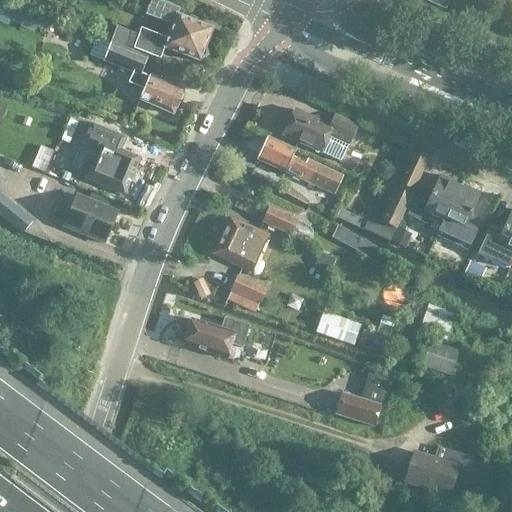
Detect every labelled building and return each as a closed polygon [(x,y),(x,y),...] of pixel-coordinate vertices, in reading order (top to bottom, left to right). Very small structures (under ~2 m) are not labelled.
[(199,65),(212,29),(178,15),(178,10),(154,0),(150,0),(146,17),(171,26),(165,40),(141,30),(137,35),(117,27),(111,42),(159,62),(164,50),(199,65)] [(0,22),(9,25),(10,22),(35,31),(36,28),(48,32),(52,23),(0,2),(0,22)] [(172,117),(184,90),(145,73),(143,71),(147,61),(147,60),(110,45),(103,62),(132,73),(128,83),(141,90),(138,102),(172,117)] [(283,137),(320,154),(340,163),(357,127),(336,117),(331,128),(295,111),(283,137)] [(84,134),(122,149),(129,134),(90,118),(84,134)] [(285,174),(308,184),(334,196),(342,179),(307,162),(304,169),(290,163),(295,151),(268,139),(267,141),(263,143),(261,147),(262,151),(258,161),(285,174)] [(59,142),(57,150),(41,145),(34,167),(66,177),(75,146),(59,142)] [(83,179),(124,197),(140,159),(99,142),(83,179)] [(412,154),(398,184),(414,191),(428,161),(412,154)] [(443,222),(460,186),(440,176),(429,199),(418,193),(407,216),(426,225),(430,216),(443,222)] [(460,186),(443,222),(455,228),(451,237),(470,246),(481,223),(470,218),(480,195),(460,186)] [(103,243),(117,210),(76,193),(62,226),(103,243)] [(369,219),(363,232),(389,244),(395,232),(409,202),(393,194),(378,223),(369,219)] [(31,221),(27,218),(0,197),(0,215),(16,228),(23,231),(31,221)] [(270,208),(263,223),(292,236),(299,222),(270,208)] [(509,269),(511,263),(511,210),(502,233),(490,227),(477,255),(509,269)] [(221,237),(265,258),(267,252),(262,250),(268,237),(229,219),(221,237)] [(262,264),(265,258),(221,237),(212,256),(243,270),(251,274),(257,261),(262,264)] [(255,315),(259,306),(265,291),(237,278),(231,293),(226,302),(255,315)] [(447,343),(456,316),(429,306),(419,332),(447,343)] [(357,329),(322,318),(316,333),(351,346),(357,329)] [(241,351),(248,328),(224,321),(219,334),(189,323),(181,348),(227,362),(231,348),(241,351)] [(382,357),(388,341),(363,332),(357,347),(382,357)] [(450,378),(458,353),(429,344),(421,369),(450,378)] [(335,417),(374,429),(388,384),(369,377),(361,402),(342,396),(335,417)] [(403,484),(419,489),(449,498),(457,469),(469,472),(472,459),(466,455),(437,447),(434,458),(413,451),(403,484)]
